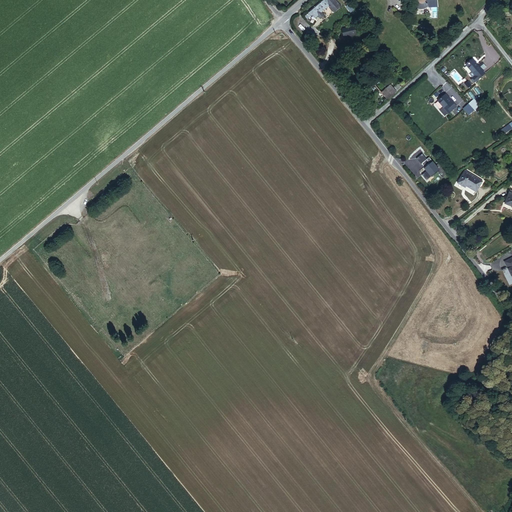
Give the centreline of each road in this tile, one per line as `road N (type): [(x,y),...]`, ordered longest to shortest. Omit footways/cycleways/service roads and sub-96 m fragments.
road 1 (unclassified): [(0,260),(281,20)]
road 2 (unclassified): [(511,314),(364,125)]
road 3 (unclassified): [(364,125),(477,20)]
road 4 (unclassified): [(364,125),(281,20)]
